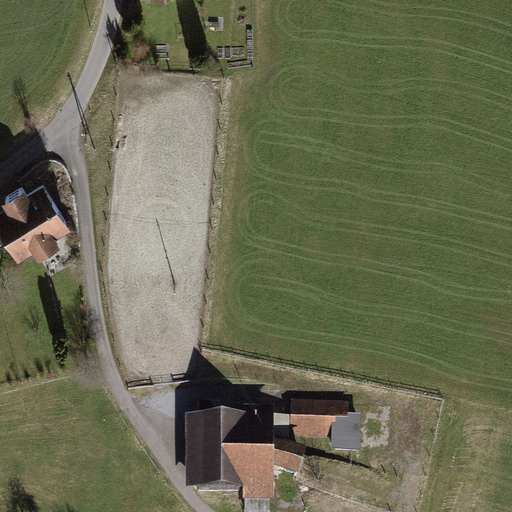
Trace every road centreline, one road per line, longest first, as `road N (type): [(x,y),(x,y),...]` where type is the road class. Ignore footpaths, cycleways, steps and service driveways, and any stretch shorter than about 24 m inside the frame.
road 1 (track): [(202,511),(107,362),(65,117)]
road 2 (residential): [(0,176),(49,135),(82,93),(114,0)]
